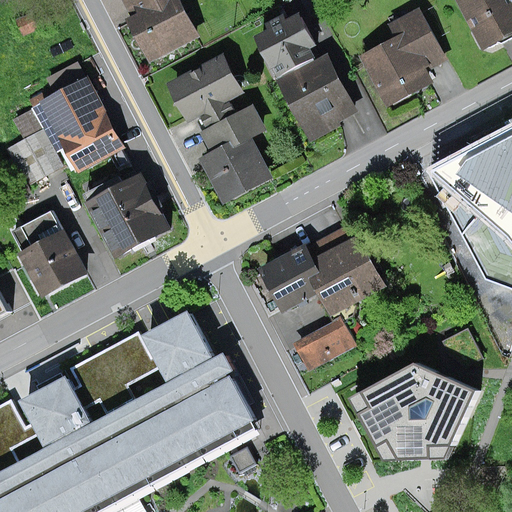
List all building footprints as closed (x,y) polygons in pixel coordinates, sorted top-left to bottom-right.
[(132,0),(141,17),(134,20),(157,62),(210,36),(191,0),(132,0)] [(511,38),(511,0),(466,0),(492,49),(511,38)] [(402,35),(366,53),(393,104),(441,80),(435,68),(455,58),(427,4),(395,21),(402,35)] [(269,33),(255,41),(277,84),(317,63),(312,54),(319,51),(301,18),(288,25),(284,19),(266,28),(269,33)] [(224,54),(164,83),(184,123),(204,113),(210,126),(229,116),(224,105),(244,95),(224,54)] [(325,58),(317,63),(277,84),(309,144),(358,117),(325,58)] [(97,75),(22,118),(32,137),(14,147),(35,185),(80,162),(86,171),(133,145),(97,75)] [(210,126),(202,130),(214,151),(201,158),(225,204),(275,178),(255,139),(269,132),(253,103),(229,116),(210,126)] [(511,122),(425,169),(504,239),(511,250),(511,122)] [(152,171),(95,202),(124,258),(180,228),(152,171)] [(60,209),(21,231),(32,250),(29,252),(51,297),(97,274),(75,228),(71,231),(60,209)] [(352,223),(306,247),(312,258),(358,234),(352,223)] [(358,234),(312,258),(321,274),(311,279),(318,294),(330,315),(385,285),(358,234)] [(304,242),(259,265),(283,312),(318,294),(311,279),(321,274),(312,258),(306,247),(304,242)] [(0,274),(0,324),(21,313),(0,274)] [(0,511),(145,511),(138,498),(261,433),(254,420),(259,418),(235,372),(238,368),(228,349),(219,355),(196,312),(193,308),(182,314),(147,332),(154,348),(152,349),(141,330),(71,368),(80,385),(78,386),(70,372),(21,398),(35,423),(29,426),(14,398),(0,405),(0,511)] [(357,348),(342,321),(296,347),(311,373),(357,348)] [(422,351),(351,390),(391,463),(462,461),(496,381),(422,351)] [(257,465),(249,449),(232,457),(240,474),(257,465)]
